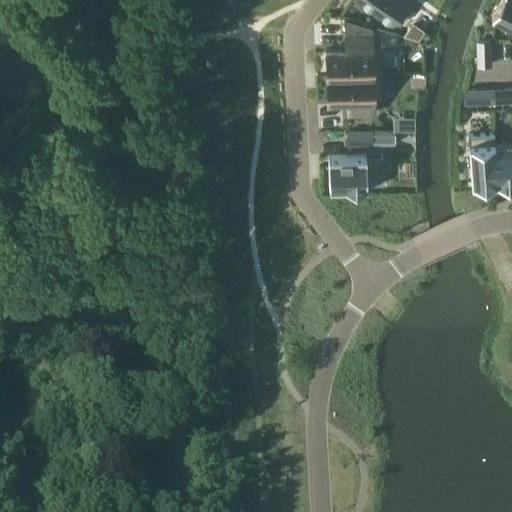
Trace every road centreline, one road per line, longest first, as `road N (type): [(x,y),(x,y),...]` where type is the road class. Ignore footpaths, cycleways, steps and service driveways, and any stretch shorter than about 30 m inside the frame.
road 1 (residential): [(372,288),(299,182),(294,39),(317,0)]
road 2 (residential): [(372,288),(322,371),(315,427),(320,511)]
road 3 (residential): [(511,222),(445,241),(372,288)]
